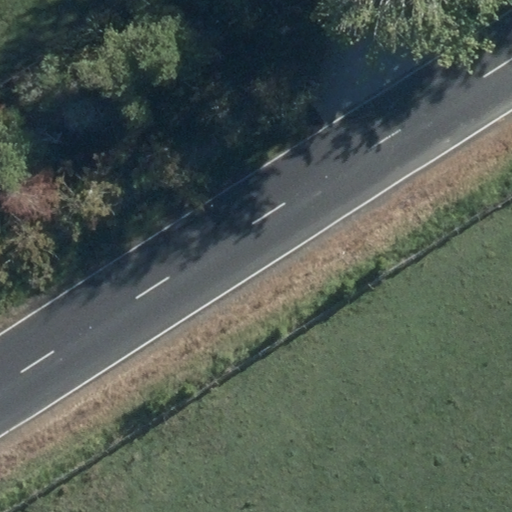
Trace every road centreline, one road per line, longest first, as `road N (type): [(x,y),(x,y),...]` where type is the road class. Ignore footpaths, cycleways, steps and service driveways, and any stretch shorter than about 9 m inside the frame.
road 1 (tertiary): [(511,59),(0,381)]
road 2 (unknown): [(398,131),(317,0)]
